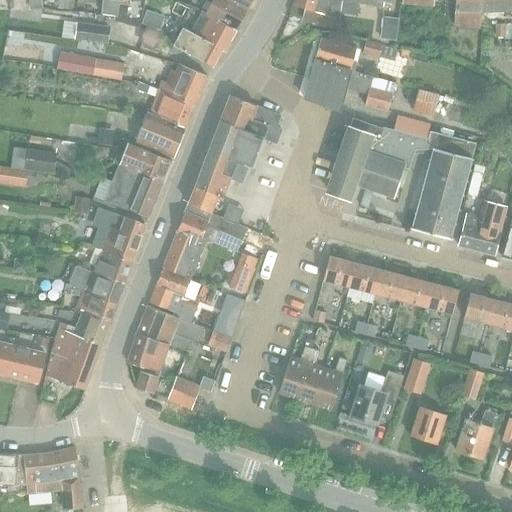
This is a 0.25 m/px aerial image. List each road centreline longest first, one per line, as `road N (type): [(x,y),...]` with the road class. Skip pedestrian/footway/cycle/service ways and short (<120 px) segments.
road 1 (residential): [(511,508),(250,416),(241,380),(298,215)]
road 2 (tertiary): [(107,423),(116,342),(220,83),(242,57)]
road 3 (tertiary): [(107,423),(375,511)]
road 4 (residential): [(511,273),(298,215)]
road 5 (residential): [(298,215),(288,196),(310,117),(242,57)]
